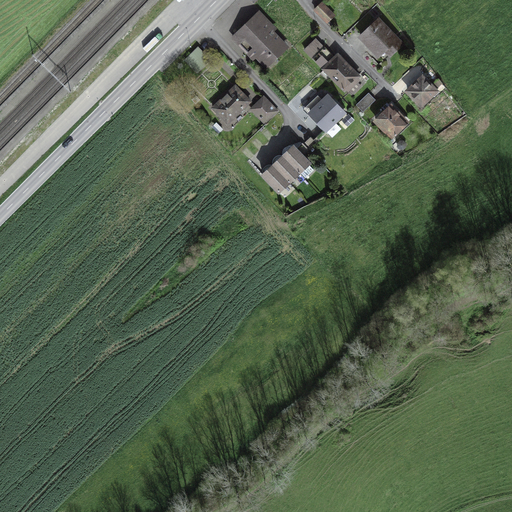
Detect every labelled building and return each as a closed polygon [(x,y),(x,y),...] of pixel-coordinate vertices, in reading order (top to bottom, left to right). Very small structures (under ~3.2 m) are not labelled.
[(323,5),(315,12),(328,25),(336,18),(323,5)] [(276,31),(260,13),(233,39),(253,61),(255,59),(267,71),(289,50),(273,34),(276,31)] [(406,47),(379,21),(359,41),(381,62),(387,56),(392,61),(406,47)] [(312,61),(313,60),(325,72),(324,73),(347,96),(362,81),(339,57),(330,66),(319,55),(324,50),(316,42),(304,53),(312,61)] [(199,50),(185,63),(199,77),(212,64),(199,50)] [(403,78),(394,87),(401,96),(411,86),(403,78)] [(433,89),(423,78),(406,95),(422,112),(439,95),(444,91),(439,82),(433,89)] [(251,105),(237,89),(213,110),(227,126),(251,105)] [(326,129),(344,112),(328,96),(323,101),(318,96),(306,107),(312,112),(311,113),(326,129)] [(375,104),(369,97),(357,108),(364,114),(375,104)] [(264,99),(252,111),(266,126),(278,114),(264,99)] [(392,143),(410,126),(392,107),(375,124),(392,143)] [(357,131),(352,125),(342,135),(346,140),(357,131)] [(312,137),(306,142),(316,152),(321,147),(312,137)] [(284,157),(300,175),(311,165),(306,160),(312,154),(303,144),(296,151),(294,148),(284,157)] [(300,175),(284,157),(274,167),(291,185),(300,175)] [(291,185),(274,167),(262,179),(279,196),(291,185)]
